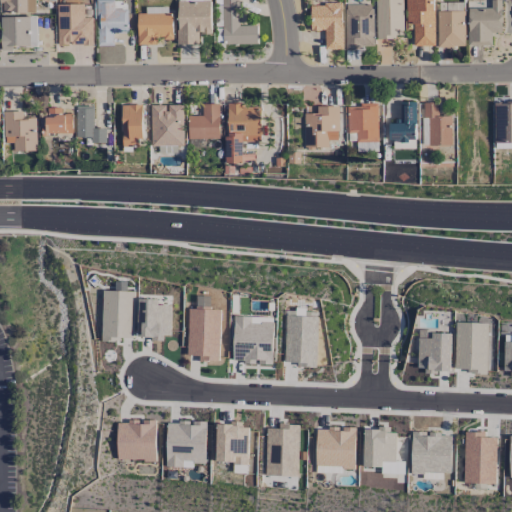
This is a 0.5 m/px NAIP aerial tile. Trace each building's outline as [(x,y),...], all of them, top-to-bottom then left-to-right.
[(0,0),(1,12),(36,13),(36,0),(0,0)] [(116,0),(96,0),(98,45),(114,45),(113,33),(128,32),(127,7),(117,7),(116,0)] [(211,0),(178,0),(179,43),(200,43),(200,33),(211,33),(211,0)] [(238,0),(221,0),(223,44),(258,43),(257,24),(239,25),(238,0)] [(376,0),(377,37),(404,36),(402,0),(376,0)] [(406,0),(407,22),(414,22),(414,45),(435,45),(434,0),(406,0)] [(468,8),(469,45),(492,44),(491,32),(502,32),(501,0),(491,0),(491,7),(468,8)] [(94,44),(94,16),(85,16),(85,3),(57,4),(58,44),(94,44)] [(311,30),(325,29),(325,49),(343,48),(342,3),(310,4),(311,30)] [(345,47),(374,48),(375,4),(346,3),(345,47)] [(438,11),(438,46),(466,46),(465,10),(438,11)] [(173,37),(172,12),(137,13),(138,44),(157,43),(157,38),(173,37)] [(38,16),(1,17),(2,49),(13,49),(13,46),(38,46),(38,16)] [(390,123),(389,140),(394,140),(393,148),(416,148),(417,101),(404,101),(404,123),(390,123)] [(452,115),(439,116),(439,102),(423,102),(423,145),(452,144),(452,115)] [(220,138),(219,103),(202,103),(202,115),(188,115),(188,138),(220,138)] [(225,161),(253,161),(253,155),(242,155),(242,140),(261,140),(261,106),(244,106),(244,103),(228,103),(228,135),(225,135),(225,161)] [(378,103),(347,104),(348,132),(356,132),(356,141),(378,141),(378,103)] [(122,104),(123,146),(142,146),(142,104),(122,104)] [(178,152),(178,145),(184,145),(184,104),(167,104),(151,104),(151,146),(159,145),(159,152),(178,152)] [(91,137),(91,142),(106,142),(107,127),(94,127),(94,105),(77,105),(76,137),(91,137)] [(304,112),(305,147),(328,147),(328,139),(340,139),(339,105),(317,106),(317,112),(304,112)] [(37,150),(37,117),(24,117),(24,111),(4,111),(4,142),(14,142),(14,150),(37,150)] [(46,114),(46,126),(42,126),(43,134),(73,133),(73,113),(46,114)] [(378,142),(358,142),(358,150),(378,150),(378,142)] [(102,338),(134,339),(135,291),(103,290),(102,338)] [(158,298),(140,298),(139,337),(171,338),(172,304),(158,304),(158,298)] [(189,308),(187,355),(200,355),(199,362),(219,363),(221,309),(189,308)] [(284,362),(297,362),(297,366),(317,367),(319,316),(286,314),(284,362)] [(233,361),(258,362),(258,363),(273,364),(274,316),(234,316),(233,361)] [(455,368),(468,368),(468,372),(487,373),(489,323),(456,322),(455,368)] [(418,370),(451,371),(452,332),(432,332),(432,337),(425,337),(425,331),(419,330),(418,370)] [(117,420),(117,459),(156,459),(156,420),(117,420)] [(166,466),(182,467),(182,461),(206,462),(207,421),(168,420),(166,466)] [(248,463),(249,424),(217,423),(216,462),(248,463)] [(298,476),(299,423),(279,423),(279,428),(267,428),(266,475),(298,476)] [(316,472),(344,472),(344,468),(355,468),(356,427),(344,426),(343,428),(317,427),(316,472)] [(411,472),(451,473),(452,433),(428,433),(428,431),(412,431),(411,472)] [(497,437),(485,436),(485,431),(465,431),(464,482),(496,483),(497,437)]
